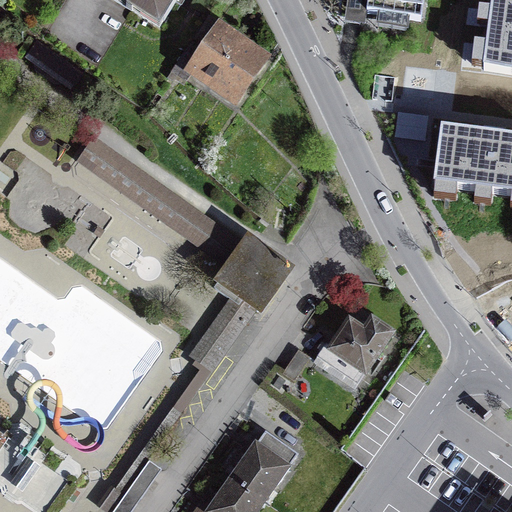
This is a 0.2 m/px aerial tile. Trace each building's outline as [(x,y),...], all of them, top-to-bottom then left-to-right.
[(174,0),(115,0),(158,27),(174,0)] [(423,0),(368,0),(367,14),(421,22),(423,0)] [(511,0),(494,0),(486,71),(511,74),(511,0)] [(262,57),(206,21),(172,74),(228,110),(262,57)] [(511,139),(443,131),(436,185),(511,195),(511,139)] [(291,271),(248,241),(244,247),(94,141),(79,162),(171,227),(174,222),(232,263),(218,284),(240,300),(196,362),(205,368),(179,405),(185,409),(255,310),(261,314),(291,271)] [(372,322),(365,333),(350,323),(332,349),(326,346),(314,363),(333,375),(334,373),(356,388),(392,335),(372,322)] [(298,351),(282,374),(294,382),(310,359),(298,351)] [(7,431),(0,440),(0,488),(33,511),(53,511),(76,480),(67,473),(58,467),(64,460),(50,450),(54,446),(45,439),(41,444),(28,434),(22,442),(20,440),(7,431)] [(266,433),(232,480),(263,502),(276,484),(271,481),(292,451),(266,433)] [(124,498),(114,511),(132,511),(162,471),(149,462),(124,498)] [(256,511),(263,502),(232,480),(219,499),(211,493),(200,508),(204,511),(202,511),(256,511)] [(105,511),(111,511),(122,496),(113,490),(100,508),(105,511)]
